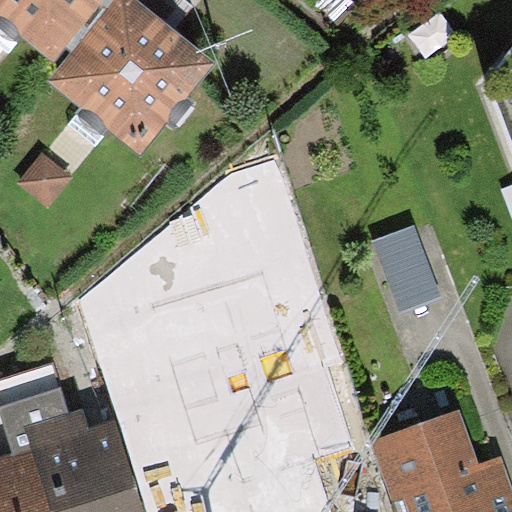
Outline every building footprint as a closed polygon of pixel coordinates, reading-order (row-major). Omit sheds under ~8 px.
[(0,0),(0,27),(55,70),(110,0),(0,0)] [(126,0),(122,0),(52,89),(143,160),(215,69),(167,32),(126,0)] [(317,0),(334,19),(357,0),(317,0)] [(511,57),(488,84),(511,145),(511,57)] [(44,157),(20,185),(47,208),(71,180),(44,157)] [(276,228),(169,262),(189,323),(296,289),(276,228)] [(415,230),(374,244),(399,317),(440,303),(415,230)] [(115,426),(143,511),(293,511),(312,506),(313,510),(358,496),(316,362),(195,400),(180,355),(121,373),(127,392),(106,398),(115,426)] [(0,467),(0,511),(143,511),(115,426),(91,433),(85,415),(68,420),(54,365),(0,382),(0,414),(13,463),(0,467)] [(481,465),(462,414),(374,447),(395,503),(404,500),(408,511),(511,511),(511,477),(504,456),(481,465)]
